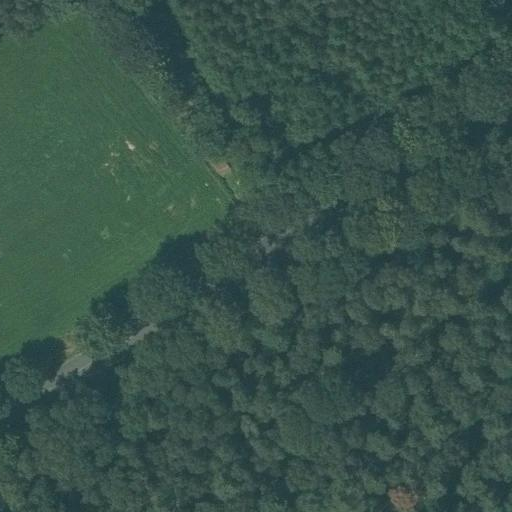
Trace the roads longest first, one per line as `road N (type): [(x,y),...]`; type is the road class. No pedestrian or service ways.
road 1 (primary): [(511,95),(0,417)]
road 2 (track): [(277,242),(166,0)]
